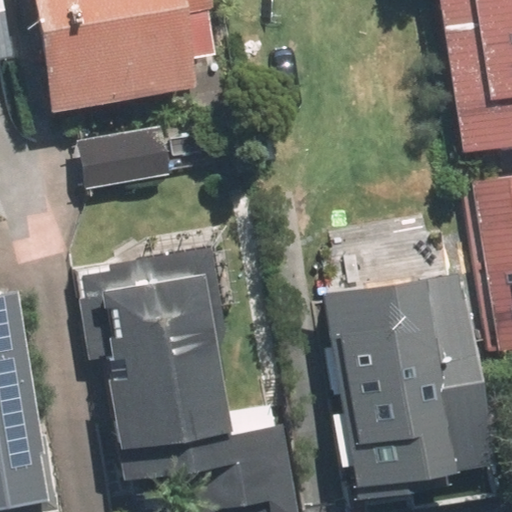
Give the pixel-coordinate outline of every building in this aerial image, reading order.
[(24,0),(44,120),(187,96),(182,68),(207,64),(196,0),(24,0)] [(511,0),(433,0),(461,162),(511,153),(511,0)] [(157,130),(74,143),(81,189),(165,174),(157,130)] [(511,180),(460,190),(488,359),(511,354),(511,180)] [(172,473),(178,511),(289,511),(277,428),(222,437),(202,318),(216,317),(205,253),(75,275),(89,361),(99,358),(120,481),(172,473)] [(455,270),(317,294),(351,497),(439,483),(437,473),(487,465),(455,270)] [(0,294),(0,511),(49,511),(23,359),(15,361),(4,294),(0,294)]
